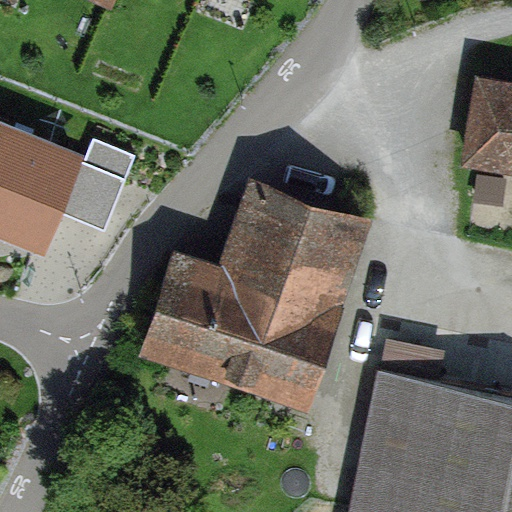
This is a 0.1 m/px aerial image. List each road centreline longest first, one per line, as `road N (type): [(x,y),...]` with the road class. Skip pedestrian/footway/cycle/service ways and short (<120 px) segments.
road 1 (residential): [(352,0),(314,73),(147,253),(93,339)]
road 2 (residential): [(93,339),(67,379),(11,511)]
